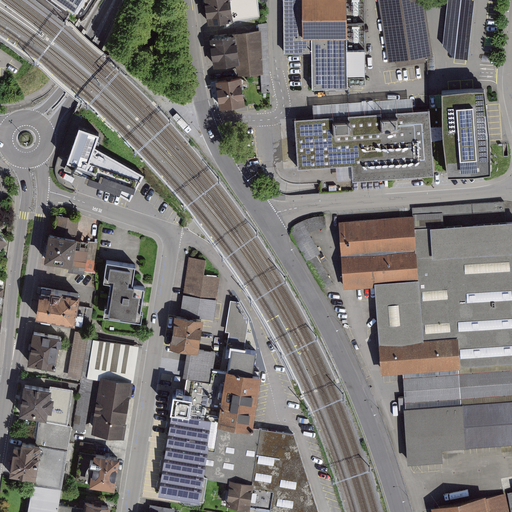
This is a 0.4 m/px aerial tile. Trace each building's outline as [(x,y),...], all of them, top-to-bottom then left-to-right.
[(203,0),(207,21),(229,18),(226,0),(203,0)] [(226,0),(229,18),(229,19),(258,15),(255,0),(226,0)] [(312,87),(345,86),(343,0),(281,0),(282,51),(310,51),(310,87),(312,87)] [(378,0),(388,64),(433,57),(424,0),(378,0)] [(453,50),(452,58),(469,60),(475,0),(448,0),(443,49),(453,50)] [(257,31),(231,34),(232,35),(235,60),(237,72),(260,72),(257,31)] [(213,63),(235,60),(232,35),(210,39),(213,63)] [(219,106),(241,102),(237,78),(216,81),(219,106)] [(443,126),(444,139),(448,174),(474,173),(490,171),(490,134),(485,87),(468,88),(442,90),(443,123),(443,126)] [(314,116),(295,117),(298,166),(352,162),(353,178),(434,172),(432,139),(431,126),(430,108),(314,116)] [(92,147),(97,132),(77,125),(66,160),(74,162),(71,166),(128,198),(141,174),(92,147)] [(444,139),(443,126),(431,126),(432,139),(444,139)] [(291,228),(322,289),(335,283),(310,234),(329,224),(323,212),(291,228)] [(511,225),(411,229),(411,217),(338,220),(341,286),(361,286),(363,333),(379,333),(381,369),(400,369),(511,359),(511,225)] [(74,240),(47,236),(43,264),(70,268),(74,240)] [(181,313),(211,317),(217,277),(201,274),(204,259),(189,257),(181,313)] [(131,267),(106,263),(102,283),(110,284),(105,317),(142,323),(147,291),(127,287),(131,267)] [(79,295),(48,291),(47,298),(37,297),(34,320),(75,325),(79,295)] [(195,348),(199,319),(175,316),(170,344),(190,347),(195,348)] [(63,338),(33,334),(28,367),(57,371),(63,338)] [(74,334),(70,377),(84,379),(88,335),(74,334)] [(227,369),(251,373),(255,350),(230,346),(227,369)] [(163,494),(201,499),(205,476),(200,475),(208,421),(203,420),(213,350),(195,348),(190,347),(180,411),(175,411),(163,494)] [(511,359),(400,369),(408,461),(440,458),(439,447),(465,445),(511,441),(511,359)] [(225,369),(217,422),(249,427),(257,374),(251,373),(227,369),(225,369)] [(133,383),(102,379),(94,433),(125,438),(133,383)] [(53,388),(21,384),(17,416),(45,420),(46,412),(50,412),(53,388)] [(226,479),(250,483),(258,428),(249,427),(217,422),(208,421),(200,475),(205,476),(226,479)] [(316,511),(291,433),(258,428),(250,483),(247,505),(276,510),(275,511),(316,511)] [(40,447),(20,444),(19,449),(13,448),(9,475),(35,480),(40,447)] [(120,459),(93,455),(88,486),(115,490),(120,459)] [(222,501),(247,505),(250,483),(226,479),(222,501)] [(31,485),(28,511),(58,511),(61,487),(31,485)] [(511,511),(507,494),(487,498),(489,511),(511,511)] [(433,511),(489,511),(487,498),(433,509),(433,511)] [(110,511),(111,507),(85,502),(83,511),(110,511)]
